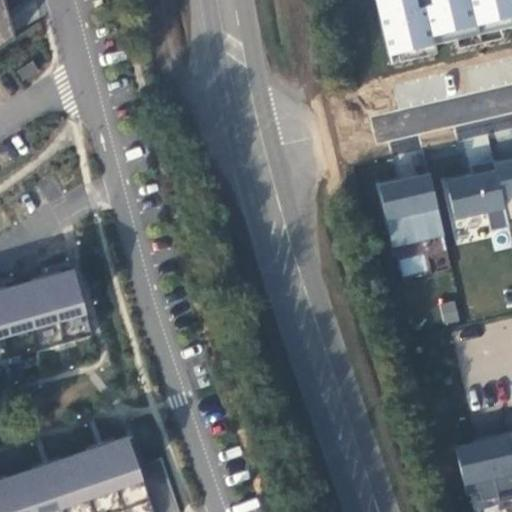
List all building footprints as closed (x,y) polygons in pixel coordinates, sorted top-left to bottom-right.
[(511,0),(373,0),(387,58),(434,47),(433,39),(511,19),(511,0)] [(37,66),(31,56),(15,67),(21,76),(37,66)] [(511,157),(495,161),(509,220),(511,219),(511,157)] [(509,227),(493,161),(471,166),(473,175),(444,182),(453,223),(488,214),(492,231),(509,227)] [(445,238),(431,173),(377,184),(392,251),(445,238)] [(402,276),(428,270),(423,252),(397,259),(402,276)] [(0,356),(90,331),(74,267),(52,274),(51,271),(39,274),(39,277),(0,287),(0,356)] [(444,324),(459,320),(454,299),(439,303),(444,324)] [(511,499),(511,453),(507,433),(472,439),(473,444),(455,447),(466,494),(479,491),(482,502),(500,497),(501,502),(511,499)] [(0,511),(102,511),(148,496),(127,435),(105,443),(104,440),(94,444),(95,446),(50,462),(49,460),(39,462),(40,465),(0,478),(0,511)]
